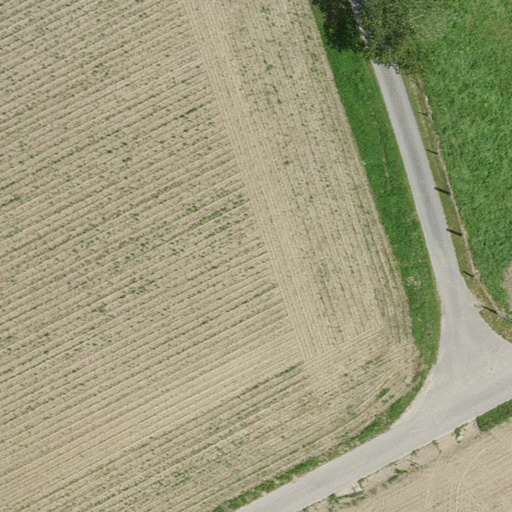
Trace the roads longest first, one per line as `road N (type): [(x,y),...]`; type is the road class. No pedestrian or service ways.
road 1 (track): [(357,0),(420,185),(468,403)]
road 2 (unclassified): [(263,511),(511,381)]
